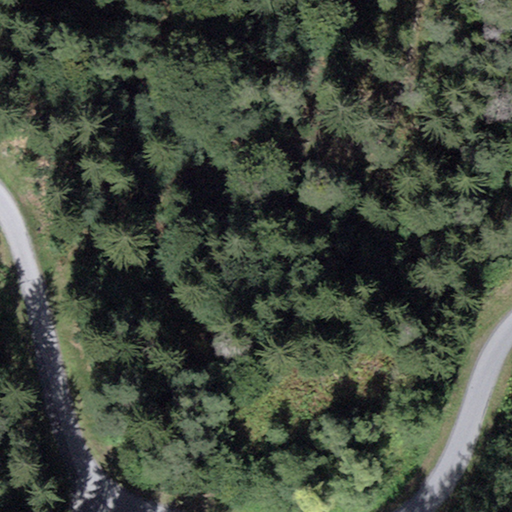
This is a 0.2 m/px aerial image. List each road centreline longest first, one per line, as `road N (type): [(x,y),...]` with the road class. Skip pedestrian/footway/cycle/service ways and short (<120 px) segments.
road 1 (unclassified): [(0,202),(22,249),(79,457),(105,492),(138,511)]
road 2 (unclassified): [(416,511),(445,479),(489,365),(511,330)]
